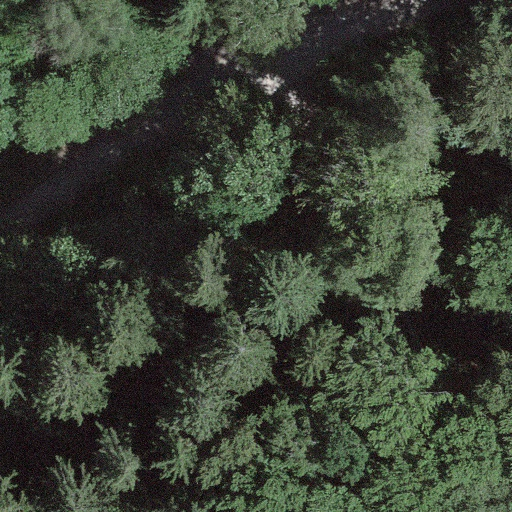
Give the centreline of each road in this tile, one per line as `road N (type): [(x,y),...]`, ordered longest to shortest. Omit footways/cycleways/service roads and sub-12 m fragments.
road 1 (track): [(444,511),(284,58)]
road 2 (track): [(0,243),(284,58),(404,0)]
